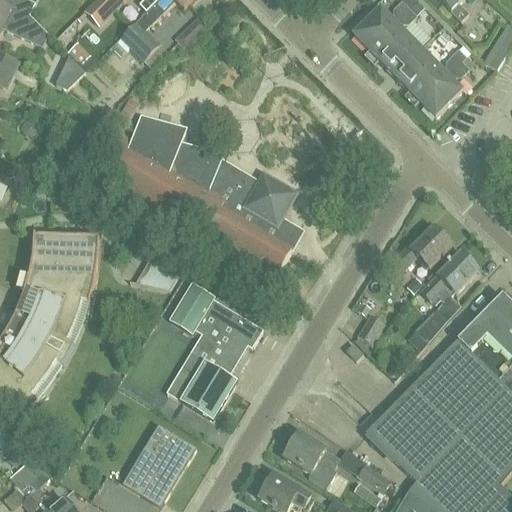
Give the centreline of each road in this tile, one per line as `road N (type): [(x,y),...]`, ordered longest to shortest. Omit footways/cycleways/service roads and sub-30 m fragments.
road 1 (residential): [(203,511),(421,159)]
road 2 (tertiary): [(421,159),(309,45)]
road 3 (tertiary): [(511,248),(421,159)]
